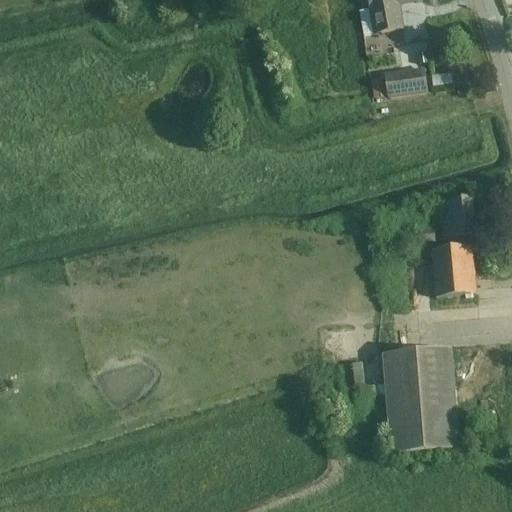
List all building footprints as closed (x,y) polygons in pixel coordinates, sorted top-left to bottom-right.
[(369,0),(371,12),(361,14),(365,38),(376,36),(376,37),(403,32),(398,7),(417,4),(415,0),(369,0)] [(427,55),(418,56),(420,67),(429,66),(427,55)] [(424,74),(415,76),(387,79),(387,80),(389,98),(389,100),(427,95),(424,74)] [(387,80),(374,82),(376,100),(389,98),(387,80)] [(472,238),(477,238),(474,202),(442,205),(445,241),(436,242),(435,232),(419,234),(421,246),(432,245),(437,299),(477,296),(472,238)] [(452,353),(384,358),(392,458),(460,453),(452,353)] [(361,389),(362,399),(385,397),(387,397),(386,387),(364,388),(361,389)]
